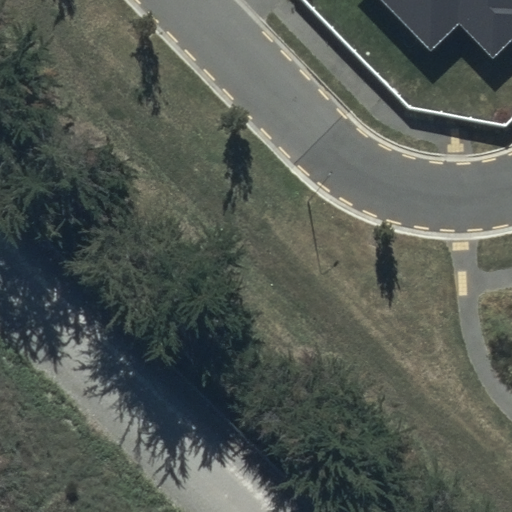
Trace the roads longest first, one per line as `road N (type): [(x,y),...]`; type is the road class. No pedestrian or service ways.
road 1 (residential): [(511,187),(458,196),(355,173),(180,0)]
road 2 (track): [(0,233),(269,511)]
